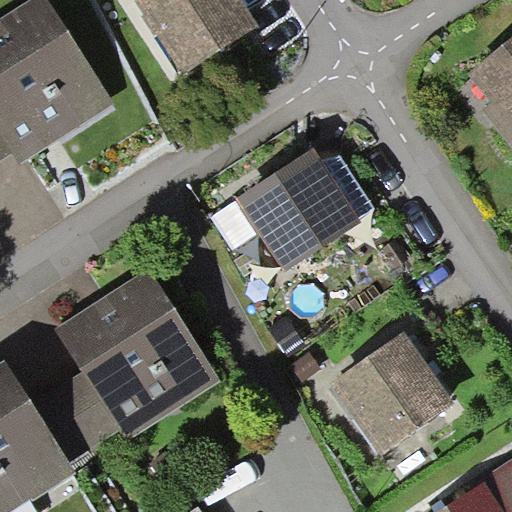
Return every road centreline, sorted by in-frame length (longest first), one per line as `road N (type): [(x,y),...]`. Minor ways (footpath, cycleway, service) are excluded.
road 1 (residential): [(0,290),(357,63)]
road 2 (residential): [(357,63),(511,299)]
